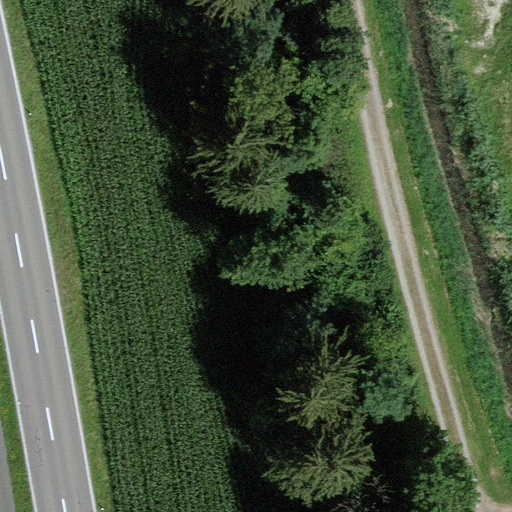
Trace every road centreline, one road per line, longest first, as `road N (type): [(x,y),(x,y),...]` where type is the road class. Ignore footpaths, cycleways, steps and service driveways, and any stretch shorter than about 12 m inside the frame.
road 1 (track): [(360,0),(463,511)]
road 2 (secondary): [(0,147),(65,511)]
